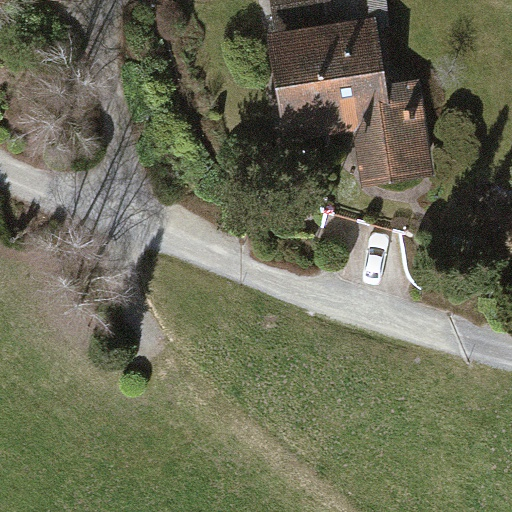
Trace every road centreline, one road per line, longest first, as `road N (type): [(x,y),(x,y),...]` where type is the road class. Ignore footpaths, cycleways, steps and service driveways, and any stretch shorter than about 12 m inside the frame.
road 1 (track): [(0,170),(336,304),(511,355)]
road 2 (track): [(110,0),(103,57),(131,198),(126,280),(134,314),(160,355)]
